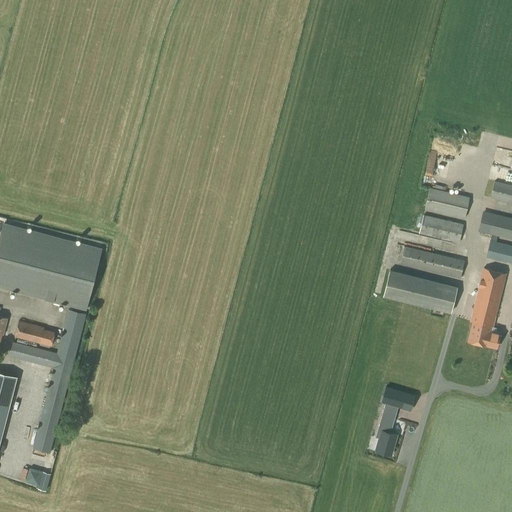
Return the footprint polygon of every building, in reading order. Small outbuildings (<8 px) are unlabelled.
[(511,203),(511,184),(494,180),(490,198),(511,203)] [(464,219),(470,197),(429,187),(424,209),(464,219)] [(511,238),(511,218),(493,214),(493,213),(483,211),(479,229),(488,231),(488,233),(511,238)] [(458,243),(463,224),(423,214),(418,233),(458,243)] [(0,287),(86,310),(101,249),(3,223),(0,236),(0,287)] [(511,263),(511,245),(490,240),(486,253),(485,257),(511,263)] [(460,278),(465,260),(403,245),(399,264),(460,278)] [(493,327),(506,273),(484,267),(476,298),(468,296),(465,307),(473,309),(470,321),(472,321),(467,341),(486,346),(486,345),(496,348),(500,333),(495,332),(497,328),(493,327)] [(450,312),(457,287),(390,270),(383,296),(450,312)] [(49,453),(85,313),(69,309),(57,356),(13,344),(9,357),(34,364),(34,363),(54,368),(33,448),(49,453)] [(51,346),(55,331),(44,329),(44,327),(19,320),(14,337),(51,346)] [(0,372),(0,437),(16,377),(0,372)] [(382,408),(397,402),(393,392),(378,398),(382,408)] [(391,455),(397,435),(385,431),(387,424),(379,421),(377,430),(381,431),(375,450),(391,455)] [(39,485),(43,471),(29,467),(25,481),(39,485)] [(43,472),(38,488),(46,491),(50,474),(43,472)]
